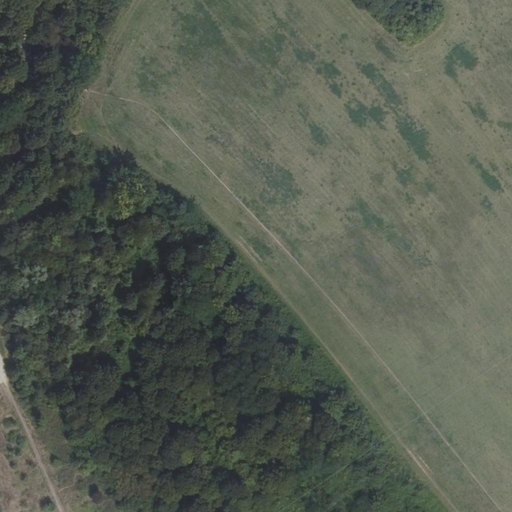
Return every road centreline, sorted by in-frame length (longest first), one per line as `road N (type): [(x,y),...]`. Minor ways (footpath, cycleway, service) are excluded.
road 1 (track): [(107,102),(243,216),(503,511)]
road 2 (track): [(0,366),(61,511)]
road 3 (track): [(29,0),(28,76),(13,137)]
